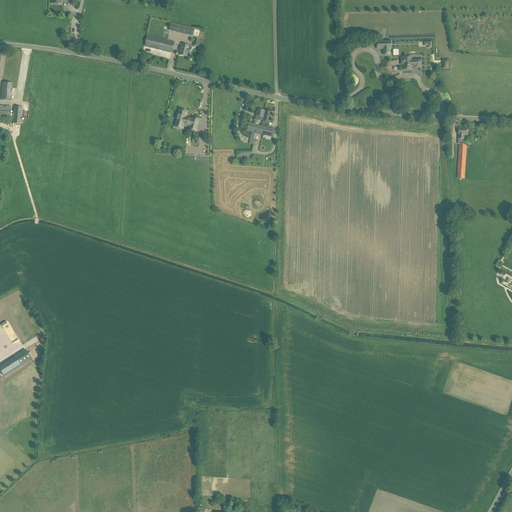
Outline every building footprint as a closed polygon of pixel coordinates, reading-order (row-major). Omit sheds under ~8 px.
[(172,24),(170,31),(177,33),(177,32),(192,35),(194,29),(172,24)] [(148,36),(145,47),(172,53),(175,42),(148,36)] [(393,42),(393,49),(411,49),(411,54),(418,54),(418,50),(420,50),(420,46),(423,46),(423,45),(418,45),(418,42),(393,42)] [(181,44),(179,55),(189,57),(192,47),(181,44)] [(404,58),(402,59),(402,65),(404,64),(404,70),(412,70),(412,67),(413,65),(415,65),(415,68),(421,68),(421,60),(415,60),(415,61),(412,61),(412,57),(404,57),(404,58)] [(2,83),(1,100),(11,101),(12,83),(2,83)] [(0,105),(0,118),(13,120),(12,124),(21,124),(23,107),(14,106),(13,114),(10,114),(11,107),(9,106),(0,105)] [(179,110),(174,128),(182,130),(183,124),(190,126),(189,130),(196,131),(199,120),(193,118),(192,120),(186,118),(187,112),(186,112),(186,110),(181,109),(180,110),(179,110)] [(249,123),(248,128),(260,131),(259,137),(266,138),(267,133),(272,134),(273,129),(268,127),(269,123),(270,123),(272,113),(258,110),(256,119),(263,121),(262,126),(249,123)] [(459,144),(457,178),(465,179),(467,145),(464,145),(464,135),(467,136),(467,129),(459,128),(458,144),(459,144)] [(0,339),(33,324),(29,316),(18,321),(14,312),(24,307),(18,293),(0,301),(0,319),(5,317),(7,320),(0,323),(0,339)] [(5,341),(0,344),(0,359),(7,356),(8,359),(13,357),(11,353),(17,350),(18,351),(34,342),(32,339),(37,336),(34,331),(7,345),(5,341)] [(0,372),(3,377),(5,376),(13,370),(20,366),(18,362),(15,358),(2,366),(0,366),(0,372)]
